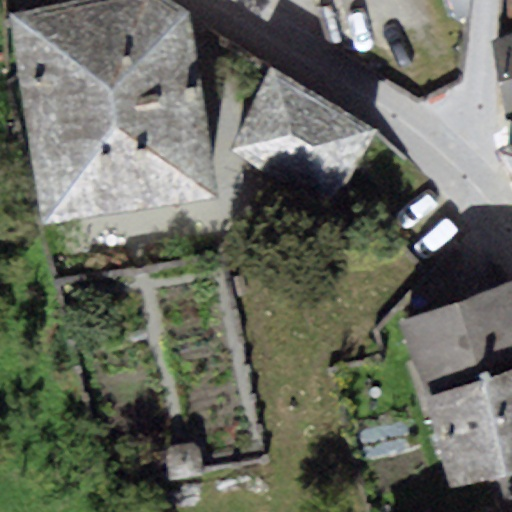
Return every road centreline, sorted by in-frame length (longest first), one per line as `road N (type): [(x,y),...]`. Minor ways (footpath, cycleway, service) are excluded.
road 1 (residential): [(203,0),(470,173)]
road 2 (residential): [(470,173),(482,0)]
